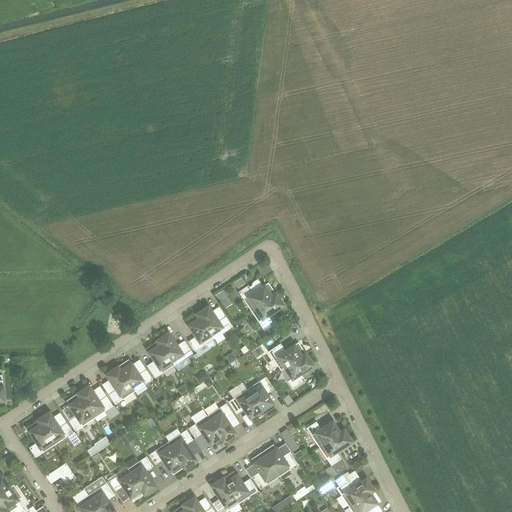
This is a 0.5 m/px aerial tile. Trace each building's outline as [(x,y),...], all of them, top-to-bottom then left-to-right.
[(276,294),(268,283),(262,286),(257,279),(254,281),(253,282),(252,283),(252,284),(252,285),(251,285),(249,287),(248,285),(238,292),(250,311),(276,294)] [(215,295),(223,309),(231,303),(222,290),(215,295)] [(283,305),(276,294),(250,311),(263,329),(273,323),(268,315),(283,305)] [(208,306),(197,314),(213,339),(232,327),(225,317),(218,322),(208,306)] [(199,318),(188,325),(195,337),(188,342),(194,351),(202,346),(200,342),(210,335),(213,339),(197,314),(196,314),(199,318)] [(168,333),(157,340),(173,365),(192,353),(186,343),(178,348),(168,333)] [(157,340),(145,348),(156,363),(148,368),(155,378),(173,365),(157,340)] [(305,354),(298,342),(282,352),(278,345),(268,352),(280,370),(305,354)] [(240,349),(243,354),(248,351),(245,346),(240,349)] [(225,356),(230,363),(237,359),(232,351),(225,356)] [(313,365),(305,354),(280,370),(293,389),(303,382),(298,375),(313,365)] [(128,359),(117,367),(134,392),(152,380),(146,370),(138,375),(128,359)] [(117,367),(106,374),(116,390),(108,395),(115,404),(134,392),(117,367)] [(195,377),(199,383),(209,377),(205,371),(195,377)] [(265,377),(247,389),(263,414),(275,407),(265,392),(272,387),(265,377)] [(88,386),(77,393),(94,419),(113,406),(106,396),(99,401),(88,386)] [(247,389),(228,402),(235,412),(242,407),(249,418),(260,411),(263,415),(263,414),(247,389)] [(77,393),(66,401),(76,416),(69,421),(75,431),(94,419),(77,393)] [(226,403),(207,416),(224,441),(235,433),(225,418),(232,413),(226,403)] [(49,412),(37,420),(54,445),(73,433),(66,423),(59,428),(49,412)] [(223,441),(224,441),(207,416),(188,428),(195,438),(202,433),(210,444),(221,437),(223,441)] [(35,458),(43,453),(54,445),(37,420),(26,427),(36,443),(29,448),(35,458)] [(306,428),(318,447),(343,430),(339,432),(332,421),(321,429),(316,422),(306,428)] [(186,430),(167,442),(184,467),(195,460),(185,445),(192,440),(186,430)] [(318,447),(331,466),(324,470),(330,478),(346,467),(336,452),(351,441),(343,430),(318,447)] [(78,445),(89,435),(86,432),(81,436),(77,432),(71,437),(78,445)] [(125,445),(134,439),(130,433),(121,439),(125,445)] [(106,439),(100,442),(104,447),(109,444),(106,439)] [(156,449),(148,455),(155,465),(162,460),(173,475),(184,467),(167,442),(169,446),(159,453),(156,449)] [(203,450),(199,442),(193,445),(197,453),(203,450)] [(273,444),(262,452),(279,477),(297,464),(291,454),(283,459),(273,444)] [(262,452),(251,459),(261,474),(253,479),(260,489),(279,477),(262,452)] [(101,459),(98,453),(92,457),(96,463),(101,459)] [(146,456),(127,469),(144,494),(155,486),(145,471),(153,466),(146,456)] [(60,477),(70,470),(66,464),(65,463),(55,470),(60,477)] [(133,501),(144,494),(127,469),(126,467),(115,474),(117,476),(109,481),(115,491),(123,486),(133,501)] [(19,470),(14,474),(18,481),(23,477),(19,470)] [(70,470),(60,477),(65,485),(75,478),(70,470)] [(233,471),(222,478),(239,503),(258,491),(251,481),(244,486),(233,471)] [(338,486),(336,488),(348,507),(373,490),(366,478),(354,487),(347,476),(349,475),(347,472),(334,480),(338,486)] [(0,473),(0,493),(14,485),(13,485),(9,487),(0,473)] [(222,478),(211,486),(221,501),(214,506),(217,511),(229,511),(229,510),(239,503),(222,478)] [(106,483),(87,495),(98,511),(114,511),(105,498),(113,493),(106,483)] [(315,488),(312,484),(306,489),(309,493),(315,488)] [(22,497),(14,485),(0,493),(0,499),(8,511),(17,507),(14,502),(22,497)] [(380,511),(382,511),(377,504),(369,493),(373,490),(348,507),(351,511),(380,511)] [(333,503),(338,498),(332,491),(326,496),(333,503)] [(98,511),(87,495),(76,502),(82,511),(98,511)] [(290,495),(272,508),(274,511),(279,511),(294,502),(290,495)] [(203,511),(194,497),(182,505),(187,511),(214,511),(211,507),(204,511),(203,511)] [(0,511),(8,511),(0,499),(0,511)]
